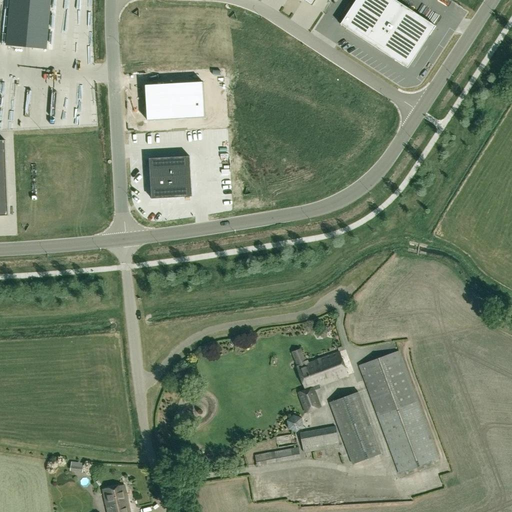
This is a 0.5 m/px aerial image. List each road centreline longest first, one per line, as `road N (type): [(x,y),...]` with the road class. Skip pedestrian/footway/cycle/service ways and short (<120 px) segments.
road 1 (tertiary): [(420,111),(380,169),(327,206),(123,239)]
road 2 (unclassified): [(138,384),(201,334),(310,312),(353,288)]
road 3 (unclassified): [(112,0),(123,239)]
road 4 (unclassified): [(420,111),(242,0)]
road 5 (unclassified): [(123,239),(138,384)]
road 6 (tertiary): [(492,0),(420,111)]
road 7 (unclassified): [(171,511),(148,448),(138,384)]
road 8 (tertiary): [(123,239),(0,248)]
